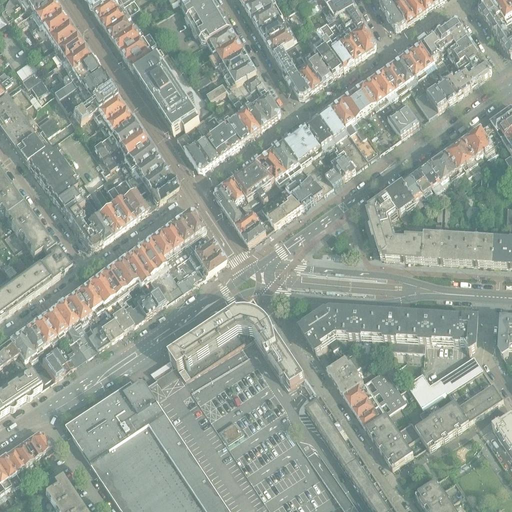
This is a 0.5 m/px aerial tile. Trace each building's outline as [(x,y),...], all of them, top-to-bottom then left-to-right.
[(3,21),(33,0),(12,0),(11,1),(9,3),(8,6),(6,8),(5,10),(4,12),(3,14),(2,16),(1,17),(3,21)] [(29,21),(53,4),(50,0),(33,0),(3,21),(4,21),(7,26),(8,27),(13,24),(16,30),(24,24),(21,18),(25,15),(29,21)] [(95,17),(118,1),(117,0),(99,0),(88,7),(95,17)] [(101,26),(134,4),(131,0),(120,0),(118,1),(95,17),(101,26)] [(185,9),(201,0),(181,0),(171,6),(169,7),(171,10),(173,9),(173,10),(182,5),(185,9)] [(186,20),(213,4),(210,0),(201,0),(185,9),(184,10),(187,15),(184,17),(186,20)] [(238,0),(245,11),(263,0),(238,0)] [(277,8),(272,0),(263,0),(245,11),(252,23),(276,9),(277,8)] [(322,13),(345,0),(315,0),(300,9),(307,22),(322,13)] [(355,12),(347,0),(345,0),(322,13),(326,20),(329,18),(333,24),(334,24),(339,21),(355,12)] [(407,30),(390,5),(387,0),(375,0),(395,34),(400,35),(407,30)] [(400,0),(387,0),(390,5),(407,30),(416,23),(400,0)] [(425,17),(414,0),(400,0),(416,23),(425,17)] [(435,10),(428,0),(414,0),(425,17),(435,10)] [(444,4),(441,0),(428,0),(435,10),(444,4)] [(511,25),(511,17),(501,0),(495,0),(491,3),(507,29),(511,25)] [(511,0),(501,0),(511,17),(511,0)] [(129,21),(141,14),(145,20),(161,11),(156,4),(155,2),(140,12),(134,4),(101,26),(107,36),(129,21)] [(511,35),(509,31),(507,32),(505,29),(507,29),(491,3),(481,9),(480,15),(510,61),(511,61),(511,35)] [(38,32),(61,16),(53,4),(29,21),(24,24),(16,30),(21,36),(35,26),(38,32)] [(226,26),(221,18),(213,4),(186,20),(187,22),(185,23),(189,29),(190,28),(193,34),(192,35),(196,41),(197,40),(198,42),(226,26)] [(280,23),(283,21),(276,9),(252,23),(259,35),(280,23)] [(359,29),(363,27),(355,12),(339,21),(349,35),(356,29),(359,29)] [(46,42),(69,28),(61,16),(38,32),(31,36),(36,43),(43,38),(46,42)] [(113,46),(136,30),(129,21),(107,36),(113,46)] [(366,60),(353,40),(349,35),(339,21),(334,24),(341,35),(336,39),(339,43),(337,44),(355,68),(366,60)] [(287,35),(280,23),(259,35),(266,47),(287,35)] [(207,48),(231,34),(226,26),(198,42),(200,45),(203,43),(206,48),(207,48)] [(355,68),(337,44),(339,43),(336,39),(327,27),(321,31),(318,26),(312,30),(314,34),(344,76),(355,68)] [(469,42),(459,27),(455,26),(454,26),(436,40),(446,54),(455,48),(457,51),(469,42)] [(120,56),(156,33),(152,28),(152,27),(140,35),(137,30),(136,30),(113,46),(120,56)] [(376,49),(371,39),(363,27),(359,29),(356,29),(360,34),(353,40),(366,60),(375,53),(376,52),(376,50),(376,49)] [(56,53),(76,39),(69,28),(46,42),(39,48),(44,55),(53,49),(56,53)] [(128,67),(151,52),(148,47),(159,39),(156,33),(120,56),(128,67)] [(284,54),(297,45),(290,33),(287,35),(266,47),(274,59),(284,54)] [(214,59),(238,46),(231,34),(207,48),(214,59)] [(344,76),(314,34),(306,40),(311,47),(312,46),(316,53),(313,54),(334,83),(344,76)] [(60,69),(84,51),(76,39),(56,53),(35,68),(38,73),(39,75),(56,63),(60,69)] [(443,60),(441,57),(446,54),(436,40),(422,50),(440,77),(448,72),(446,71),(447,70),(444,65),(441,62),(443,60)] [(453,66),(475,51),(469,42),(457,51),(443,60),(441,62),(444,65),(450,61),(453,66)] [(334,83),(313,54),(306,43),(295,50),(296,50),(301,60),(306,68),(323,91),(334,83)] [(216,73),(244,56),(238,46),(214,59),(209,62),(216,73)] [(160,62),(170,56),(166,49),(154,57),(151,52),(128,67),(135,78),(160,62)] [(323,91),(306,68),(302,71),(296,62),(301,60),(296,50),(285,57),(295,75),(312,99),(323,91)] [(446,85),(440,77),(422,50),(402,64),(425,95),(429,93),(435,89),(444,101),(449,109),(458,102),(446,85)] [(63,83),(91,63),(84,51),(60,69),(52,74),(52,73),(43,80),(39,75),(38,73),(28,81),(23,84),(22,85),(28,93),(41,84),(42,85),(44,85),(45,84),(45,83),(54,76),(58,77),(63,83)] [(469,69),(481,60),(475,51),(453,66),(447,70),(446,71),(448,72),(452,79),(469,69)] [(312,99),(295,75),(285,57),(284,54),(274,59),(299,103),(300,103),(301,104),(303,104),(305,104),(312,99)] [(225,83),(251,68),(244,56),(216,73),(208,78),(193,88),(197,93),(202,90),(212,84),(223,77),(225,82),(224,82),(225,83)] [(490,80),(491,75),(481,60),(469,69),(471,73),(462,79),(472,93),(490,80)] [(199,122),(167,73),(160,62),(135,78),(143,91),(174,138),(183,132),(186,137),(187,136),(196,130),(201,126),(198,122),(199,122)] [(59,105),(100,77),(91,63),(63,83),(51,92),(54,98),(59,105)] [(425,95),(402,64),(393,70),(411,97),(415,102),(424,96),(425,95)] [(31,65),(26,68),(33,77),(37,74),(31,65)] [(189,76),(181,67),(179,69),(179,68),(176,70),(182,77),(183,75),(186,78),(189,76)] [(26,68),(21,72),(28,81),(33,77),(26,68)] [(209,108),(227,97),(233,94),(244,87),(258,79),(251,68),(225,83),(227,87),(209,98),(205,94),(200,97),(209,108)] [(411,97),(393,70),(383,77),(400,102),(401,104),(411,97)] [(21,72),(16,75),(23,84),(28,81),(21,72)] [(0,86),(8,81),(11,79),(13,78),(10,74),(5,77),(4,76),(0,78),(0,86)] [(89,103),(109,90),(100,77),(59,105),(67,118),(70,115),(72,118),(90,105),(89,103)] [(400,102),(383,77),(374,84),(392,111),(394,109),(393,107),(400,102)] [(263,89),(258,79),(244,87),(251,97),(256,94),(263,89)] [(472,93),(462,79),(455,83),(453,80),(446,85),(458,102),(465,98),(464,98),(471,93),(472,93)] [(0,101),(7,97),(3,92),(12,86),(8,81),(0,86),(0,101)] [(392,111),(374,84),(364,91),(383,117),(392,111)] [(281,118),(263,89),(256,94),(260,102),(255,105),(251,107),(246,100),(251,97),(244,87),(233,94),(246,114),(261,135),(279,122),(280,121),(281,120),(281,118)] [(449,109),(444,101),(435,89),(429,93),(432,97),(427,100),(439,117),(449,109)] [(80,129),(92,120),(117,102),(109,90),(89,103),(90,105),(72,118),(80,129)] [(389,127),(385,120),(383,117),(364,91),(343,106),(380,159),(401,143),(389,127)] [(261,135),(246,114),(233,94),(227,97),(240,116),(235,119),(251,142),(261,135)] [(424,97),(415,103),(429,123),(439,117),(427,100),(424,97)] [(47,142),(60,133),(51,121),(39,130),(16,100),(10,104),(7,100),(0,105),(0,131),(26,168),(48,152),(52,149),(47,142)] [(103,130),(125,114),(117,102),(92,120),(101,131),(103,130)] [(380,159),(343,106),(332,114),(353,146),(355,149),(369,166),(380,159)] [(419,131),(402,108),(395,113),(398,117),(397,118),(410,137),(419,131)] [(496,135),(511,124),(511,111),(500,119),(481,133),(487,142),(496,135)] [(111,140),(132,125),(125,114),(103,130),(101,131),(106,138),(108,136),(111,140)] [(353,146),(332,114),(319,123),(335,146),(337,149),(356,176),(369,166),(355,149),(352,151),(351,150),(353,149),(352,147),(353,146)] [(241,150),(225,126),(217,115),(207,122),(213,130),(216,134),(232,156),(241,150)] [(410,137),(397,118),(395,120),(392,115),(385,120),(389,127),(401,143),(410,137)] [(251,142),(235,119),(225,126),(241,150),(251,142)] [(423,127),(419,121),(416,124),(420,129),(419,129),(420,130),(424,127),(423,127)] [(216,134),(213,136),(210,132),(213,130),(207,122),(201,126),(196,130),(202,137),(205,141),(221,164),(232,156),(216,134)] [(335,146),(319,123),(307,132),(316,144),(323,155),(324,157),(327,155),(330,156),(332,155),(333,153),(334,153),(336,151),(335,150),(337,149),(335,146)] [(511,124),(496,135),(501,143),(511,135),(511,124)] [(102,164),(140,137),(132,125),(111,140),(98,149),(94,152),(102,164)] [(320,162),(325,158),(324,157),(323,155),(316,144),(307,132),(296,140),(314,167),(334,191),(343,185),(334,170),(331,167),(327,171),(320,162)] [(495,154),(487,142),(481,133),(472,139),(486,160),(487,161),(495,154)] [(507,151),(511,147),(511,135),(501,143),(507,151)] [(210,172),(195,148),(187,136),(186,137),(177,143),(198,174),(200,176),(202,176),(204,176),(205,176),(210,172)] [(155,160),(147,148),(140,137),(102,164),(110,176),(115,172),(116,174),(120,172),(123,176),(116,181),(115,179),(110,182),(115,189),(113,190),(122,202),(132,194),(124,182),(155,160)] [(486,160),(472,139),(464,145),(478,166),(486,160)] [(334,191),(314,167),(296,140),(284,149),(301,173),(325,198),(334,191)] [(221,164),(205,141),(195,148),(210,172),(221,164)] [(478,166),(464,145),(446,158),(459,179),(465,175),(468,180),(472,177),(470,174),(479,168),(478,166)] [(325,198),(301,173),(284,149),(271,157),(290,184),(292,186),(314,205),(325,198)] [(343,185),(344,184),(356,176),(337,149),(335,150),(336,151),(334,153),(334,154),(332,156),(339,166),(334,170),(343,185)] [(72,185),(74,183),(58,160),(60,158),(56,154),(52,157),(48,152),(26,168),(49,200),(55,207),(77,191),(72,185)] [(290,184),(271,157),(257,168),(275,186),(280,191),(290,184)] [(459,179),(446,158),(438,164),(444,172),(451,184),(452,184),(453,184),(460,179),(459,179)] [(134,193),(163,171),(155,160),(124,182),(132,194),(133,193),(134,193)] [(511,175),(511,174),(511,162),(511,161),(500,168),(503,173),(508,170),(511,175)] [(451,184),(444,172),(438,164),(429,170),(442,190),(443,191),(444,190),(451,184)] [(262,195),(275,186),(257,168),(234,185),(248,205),(258,199),(263,206),(268,202),(262,195)] [(442,190),(429,170),(420,176),(433,197),(442,190)] [(148,199),(171,184),(163,171),(134,193),(139,199),(145,195),(148,199)] [(89,198),(98,191),(102,187),(108,183),(101,173),(81,187),(82,188),(77,191),(55,207),(62,217),(74,208),(83,222),(95,214),(86,200),(89,198)] [(434,198),(433,197),(420,176),(411,183),(424,202),(426,204),(434,198)] [(24,206),(16,195),(5,180),(0,184),(0,212),(1,211),(6,219),(24,206)] [(135,226),(121,203),(122,202),(113,190),(115,189),(110,182),(108,183),(102,187),(107,195),(114,205),(109,208),(124,234),(135,226)] [(424,202),(411,183),(402,189),(416,207),(424,202)] [(150,215),(175,197),(176,192),(171,184),(148,199),(141,204),(150,215)] [(248,205),(234,185),(227,190),(218,195),(216,197),(216,199),(216,201),(217,203),(222,212),(228,220),(248,205)] [(314,205),(292,186),(284,194),(286,196),(304,213),(314,205)] [(389,224),(398,217),(399,220),(416,208),(416,207),(402,189),(369,213),(370,216),(368,217),(374,238),(392,234),(389,224)] [(124,234),(109,208),(98,191),(89,198),(100,215),(97,217),(113,242),(124,234)] [(149,216),(140,204),(133,193),(132,194),(122,202),(121,203),(135,226),(149,216)] [(304,213),(286,196),(282,198),(279,201),(276,203),(273,205),(287,225),(304,213)] [(287,225),(273,205),(272,205),(269,201),(268,202),(263,206),(266,210),(263,212),(261,213),(269,224),(275,233),(287,225)] [(445,209),(451,205),(453,203),(451,201),(441,208),(443,210),(445,209)] [(236,232),(256,217),(253,212),(248,205),(228,220),(236,232)] [(51,244),(35,221),(24,206),(6,219),(12,227),(11,228),(18,239),(20,238),(31,253),(44,244),(47,247),(51,244)] [(83,222),(74,208),(62,217),(87,253),(90,254),(92,255),(94,255),(95,254),(101,250),(83,222)] [(243,243),(269,224),(261,213),(260,214),(256,217),(236,232),(243,243)] [(113,242),(97,217),(95,214),(83,222),(101,250),(113,242)] [(206,237),(194,218),(191,217),(189,217),(188,217),(181,222),(195,245),(200,241),(206,250),(212,246),(206,237)] [(195,245),(181,222),(170,230),(190,261),(194,258),(190,252),(190,253),(188,250),(190,248),(196,257),(201,253),(195,245)] [(252,250),(275,233),(269,224),(243,243),(247,249),(249,247),(251,248),(252,250)] [(190,261),(170,230),(160,237),(180,269),(183,266),(190,261)] [(424,266),(425,242),(424,242),(405,241),(405,244),(395,243),(392,234),(374,238),(380,260),(383,259),(384,263),(424,266)] [(180,269),(160,237),(149,245),(169,276),(173,274),(180,269)] [(339,246),(334,238),(326,244),(331,252),(339,246)] [(458,268),(459,241),(424,239),(424,242),(425,242),(424,266),(458,268)] [(493,270),(494,243),(459,241),(458,268),(493,270)] [(511,271),(511,244),(494,243),(493,270),(511,271)] [(72,272),(58,253),(51,244),(47,247),(44,244),(31,253),(30,255),(34,261),(43,254),(47,260),(44,262),(46,265),(39,269),(52,286),(72,272)] [(176,286),(173,281),(169,276),(149,245),(140,251),(149,266),(159,280),(174,304),(183,297),(176,286)] [(195,274),(201,270),(219,258),(212,246),(206,250),(201,253),(196,257),(195,258),(194,258),(190,261),(183,266),(180,269),(173,274),(169,276),(173,281),(182,275),(183,276),(187,273),(190,277),(195,274)] [(159,280),(149,266),(140,251),(132,257),(150,284),(151,286),(157,295),(166,309),(174,304),(159,280)] [(150,284),(132,257),(123,264),(138,289),(142,295),(146,301),(147,301),(152,298),(145,288),(150,284)] [(224,270),(225,266),(219,258),(201,270),(208,281),(224,270)] [(138,289),(123,264),(112,272),(127,296),(138,289)] [(0,323),(34,299),(52,286),(39,269),(0,297),(0,323)] [(208,281),(201,270),(195,274),(190,277),(185,280),(193,291),(208,281)] [(127,296),(112,272),(100,280),(119,310),(125,305),(131,301),(127,296)] [(119,310),(100,280),(89,289),(107,318),(108,317),(119,310)] [(193,291),(185,280),(176,286),(183,297),(193,291)] [(107,318),(89,289),(77,297),(95,326),(109,348),(123,339),(111,321),(108,317),(107,318)] [(157,315),(147,301),(146,301),(142,295),(132,303),(137,311),(137,312),(144,324),(157,315)] [(157,295),(152,298),(147,301),(157,315),(166,309),(157,295)] [(95,326),(77,297),(65,306),(83,332),(89,328),(90,329),(95,326)] [(144,324),(137,312),(132,314),(130,312),(130,311),(129,311),(125,305),(119,310),(122,314),(133,331),(144,324)] [(89,341),(83,332),(65,306),(54,314),(86,364),(98,356),(89,341)] [(245,511),(171,399),(240,353),(271,332),(254,306),(170,362),(175,371),(124,398),(121,394),(66,430),(119,511),(392,511),(388,506),(378,511),(245,511)] [(86,364),(54,314),(43,322),(57,342),(62,338),(72,354),(67,358),(69,360),(70,362),(76,371),(86,364)] [(133,331),(122,314),(111,321),(123,339),(133,331)] [(341,350),(337,340),(338,315),(330,315),(326,318),(325,317),(305,331),(301,334),(317,359),(324,354),(321,350),(329,344),(332,350),(335,348),(336,352),(341,350)] [(373,342),(374,318),(338,315),(337,340),(348,341),(347,343),(362,344),(362,342),(373,342)] [(407,355),(409,320),(374,318),(373,342),(383,343),(383,345),(390,346),(389,354),(407,355)] [(444,347),(445,322),(409,320),(407,355),(425,356),(426,348),(433,348),(433,346),(444,347)] [(57,342),(43,322),(33,330),(46,350),(57,342)] [(476,353),(478,327),(475,324),(445,322),(444,347),(454,347),(454,349),(461,350),(462,348),(465,348),(471,356),(476,353)] [(109,348),(95,326),(90,329),(89,331),(94,338),(89,341),(98,356),(109,348)] [(511,326),(505,326),(502,329),(501,338),(500,357),(508,370),(511,367),(511,326)] [(46,350),(33,330),(22,337),(35,358),(46,350)] [(41,367),(34,359),(35,358),(22,337),(10,346),(19,360),(32,380),(44,372),(41,367)] [(19,360),(10,346),(1,352),(11,366),(19,360)] [(76,371),(70,362),(69,360),(67,358),(62,349),(50,357),(52,359),(64,379),(76,371)] [(353,358),(354,350),(343,355),(346,362),(353,358)] [(11,366),(1,352),(0,353),(0,366),(4,372),(11,366)] [(64,379),(52,359),(41,367),(44,372),(53,386),(64,379)] [(0,421),(5,418),(41,394),(32,380),(19,360),(11,366),(4,372),(0,374),(0,421)] [(447,397),(483,374),(474,361),(430,389),(423,378),(407,388),(422,411),(446,396),(447,397)] [(361,382),(351,367),(349,368),(346,362),(339,367),(337,364),(333,367),(335,370),(327,375),(344,400),(363,388),(359,383),(361,382)] [(352,413),(368,403),(373,400),(370,396),(366,399),(362,393),(367,390),(366,389),(371,386),(378,396),(390,388),(386,381),(387,381),(383,375),(363,388),(344,400),(352,413)] [(455,416),(494,390),(484,375),(449,398),(455,408),(451,410),(455,416)] [(465,431),(504,406),(494,390),(455,416),(465,431)] [(327,410),(321,401),(319,403),(305,412),(311,421),(327,410)] [(375,414),(368,403),(352,413),(359,423),(375,414)] [(465,431),(455,416),(451,410),(443,416),(436,406),(420,417),(426,427),(416,433),(415,434),(420,441),(427,451),(429,454),(430,454),(430,455),(465,431)] [(332,419),(327,410),(311,421),(316,430),(332,419)] [(382,424),(375,414),(359,423),(366,433),(382,424)] [(338,427),(332,419),(316,430),(322,438),(338,427)] [(420,441),(415,434),(416,433),(412,427),(405,431),(402,428),(398,431),(400,434),(398,435),(387,419),(382,424),(366,433),(366,434),(367,433),(371,440),(371,441),(375,448),(376,447),(380,454),(379,454),(384,461),(384,460),(389,467),(388,467),(392,473),(393,473),(414,459),(407,449),(420,441)] [(511,419),(492,432),(496,437),(498,436),(511,457),(511,419)] [(235,425),(220,435),(228,448),(244,438),(235,425)] [(344,436),(338,427),(322,438),(328,447),(344,436)] [(349,444),(348,442),(344,436),(328,447),(333,455),(349,444)] [(53,455),(49,448),(43,439),(37,437),(37,438),(31,442),(42,458),(44,461),(47,459),(53,455)] [(42,458),(31,442),(23,448),(33,464),(42,458)] [(355,453),(349,444),(333,455),(339,464),(355,453)] [(33,464),(23,448),(14,454),(24,470),(33,464)] [(361,462),(355,453),(339,464),(345,473),(361,462)] [(24,470),(14,454),(5,460),(16,476),(24,470)] [(16,476),(5,460),(0,463),(0,470),(8,483),(16,477),(16,476)] [(367,470),(361,462),(345,473),(350,481),(367,470)] [(12,490),(8,483),(0,470),(0,488),(5,496),(10,492),(12,494),(13,493),(12,490)] [(372,478),(367,470),(350,481),(356,489),(372,478)] [(378,487),(372,478),(356,489),(361,498),(378,487)] [(82,511),(62,480),(56,484),(53,486),(56,490),(44,497),(54,511),(82,511)] [(454,511),(452,509),(461,504),(465,501),(456,487),(444,495),(437,485),(416,499),(415,500),(420,506),(424,511),(454,511)] [(384,495),(381,492),(378,487),(361,498),(367,507),(384,495)] [(377,511),(389,504),(384,495),(367,507),(370,511),(377,511)]
